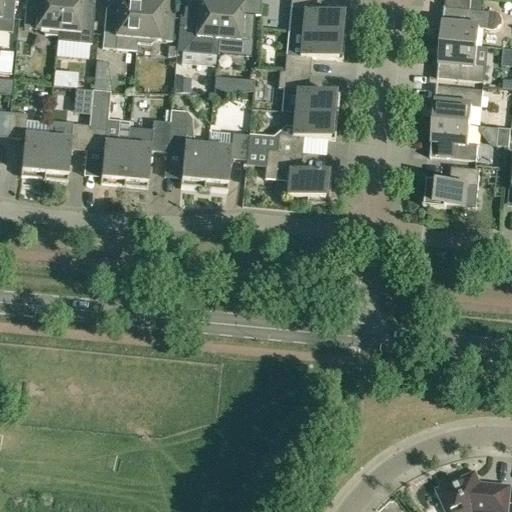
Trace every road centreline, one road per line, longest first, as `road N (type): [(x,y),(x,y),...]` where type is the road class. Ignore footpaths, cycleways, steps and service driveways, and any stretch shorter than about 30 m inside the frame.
road 1 (residential): [(370,233),(84,219),(0,207)]
road 2 (tertiary): [(357,337),(0,301)]
road 3 (residential): [(370,233),(398,0)]
road 4 (residential): [(350,511),(388,471),(416,456),(442,445),(511,440)]
road 5 (tertiary): [(511,352),(357,337)]
road 6 (residential): [(511,249),(370,233)]
